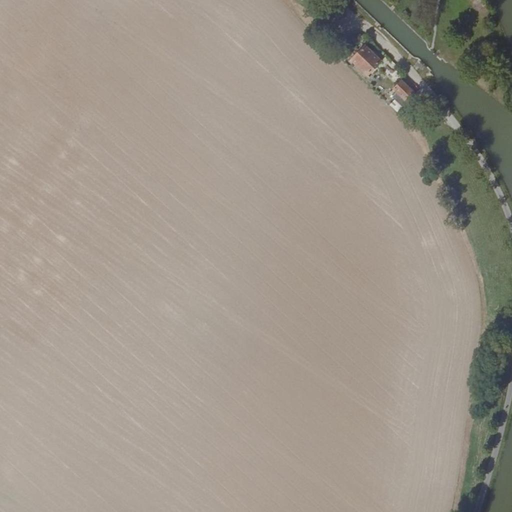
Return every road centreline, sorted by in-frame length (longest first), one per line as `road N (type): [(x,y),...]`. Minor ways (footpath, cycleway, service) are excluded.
road 1 (track): [(339,0),(468,130),(511,221)]
road 2 (track): [(511,384),(477,511)]
